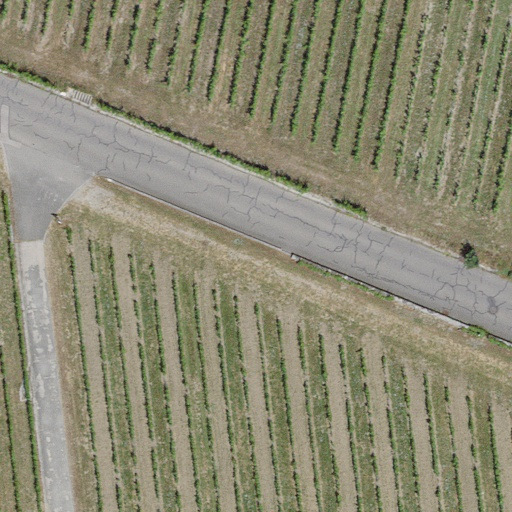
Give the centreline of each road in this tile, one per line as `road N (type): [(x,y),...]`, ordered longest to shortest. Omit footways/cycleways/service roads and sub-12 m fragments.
road 1 (unclassified): [(0,101),(511,307)]
road 2 (track): [(65,128),(34,190),(64,511)]
